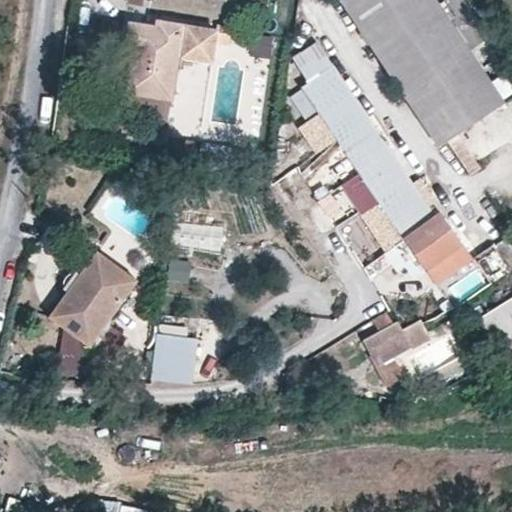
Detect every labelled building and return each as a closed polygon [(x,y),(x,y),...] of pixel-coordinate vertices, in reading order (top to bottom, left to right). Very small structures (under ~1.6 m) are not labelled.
[(381,0),(341,0),(354,18),(381,0)] [(387,68),(452,25),(443,11),(435,0),(381,0),(354,18),(387,68)] [(435,0),(443,11),(458,0),(435,0)] [(135,49),(127,92),(172,100),(181,57),(212,62),(216,44),(229,46),(231,34),(157,21),(156,28),(130,23),(126,48),(135,49)] [(434,73),(469,49),(452,25),(387,68),(396,80),(404,93),(434,73)] [(251,36),(252,55),(271,54),(270,35),(251,36)] [(314,105),(344,85),(317,44),(295,59),(310,82),(302,88),(314,105)] [(119,91),(127,92),(135,49),(126,48),(119,91)] [(434,73),(470,125),(505,101),(469,49),(434,73)] [(491,78),(503,96),(511,89),(511,79),(505,69),(491,78)] [(439,146),(470,125),(434,73),(404,93),(439,146)] [(337,139),(367,118),(344,85),(314,105),(321,115),(337,139)] [(337,139),(359,172),(390,151),(367,118),(337,139)] [(359,172),(381,204),(412,184),(390,151),(359,172)] [(381,204),(405,239),(442,213),(430,196),(423,200),(412,184),(381,204)] [(437,286),(474,259),(473,258),(442,213),(405,239),(437,286)] [(220,255),(223,225),(172,219),(168,248),(220,255)] [(98,251),(50,317),(66,329),(90,346),(108,322),(138,281),(98,251)] [(165,282),(187,283),(189,260),(167,258),(165,282)] [(511,295),(475,319),(508,369),(511,366),(511,295)] [(129,337),(108,322),(90,346),(113,361),(129,337)] [(411,345),(403,329),(398,322),(364,341),(378,363),(411,345)] [(471,331),(466,322),(459,326),(464,335),(471,331)] [(90,346),(66,329),(63,372),(88,375),(90,346)] [(151,382),(192,381),(197,335),(158,330),(151,382)] [(395,359),(381,367),(391,384),(404,375),(395,359)] [(148,511),(149,506),(96,500),(94,511),(148,511)]
